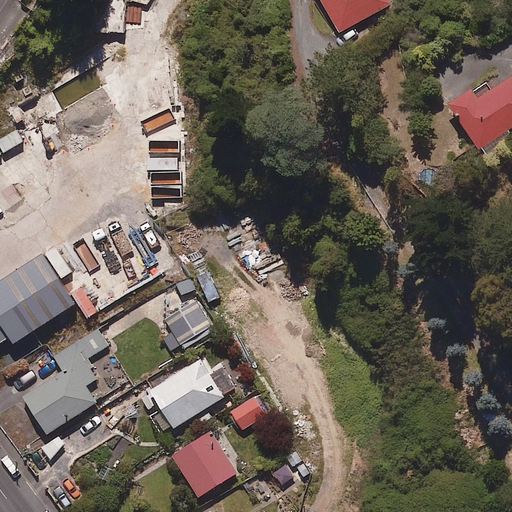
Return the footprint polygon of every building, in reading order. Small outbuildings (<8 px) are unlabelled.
[(391,3),(389,0),(319,0),(338,33),(391,3)] [(511,74),(477,97),(469,84),(444,100),(475,148),(511,124),(511,74)] [(0,152),(23,140),(15,126),(0,134),(0,152)] [(281,269),(266,236),(238,248),(252,281),(281,269)] [(0,279),(0,341),(10,335),(15,342),(78,300),(44,250),(0,279)] [(140,286),(128,264),(103,278),(116,300),(140,286)] [(189,272),(175,277),(182,295),(196,289),(189,272)] [(213,324),(197,298),(166,317),(174,331),(165,336),(172,348),(213,324)] [(110,344),(100,327),(55,354),(65,369),(25,394),(48,430),(99,398),(89,382),(99,376),(93,366),(96,364),(91,356),(110,344)] [(225,394),(202,355),(152,384),(175,424),(225,394)] [(256,394),(231,410),(243,430),(268,415),(256,394)] [(241,470),(215,427),(175,451),(201,494),(241,470)] [(66,443),(57,434),(41,450),(50,459),(66,443)] [(303,458),(296,448),(286,455),(293,465),(303,458)] [(312,472),(305,462),(298,466),(305,476),(312,472)]
